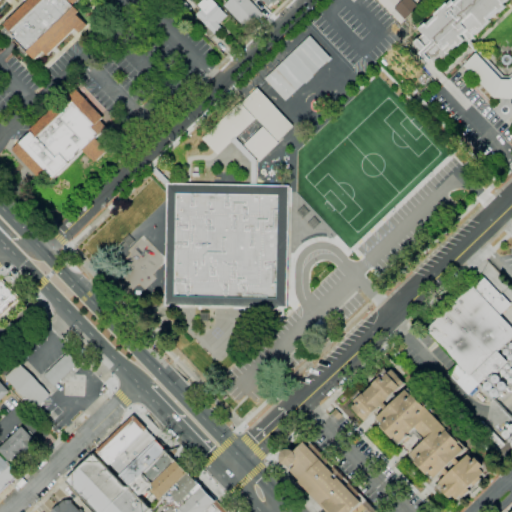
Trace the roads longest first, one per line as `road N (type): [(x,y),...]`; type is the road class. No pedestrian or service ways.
road 1 (residential): [(307,0),(42,252)]
road 2 (primary): [(239,457),(0,208)]
road 3 (residential): [(511,199),(287,413)]
road 4 (primary): [(0,239),(147,394)]
road 5 (tertiary): [(139,386),(8,511)]
